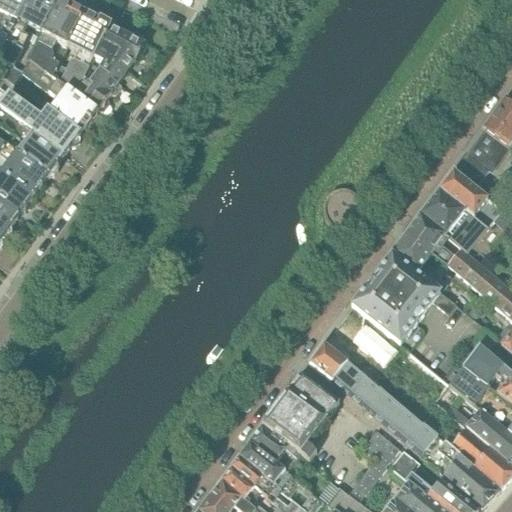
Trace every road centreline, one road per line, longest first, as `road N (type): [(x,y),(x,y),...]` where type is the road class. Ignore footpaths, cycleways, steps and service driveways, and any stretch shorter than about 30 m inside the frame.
road 1 (residential): [(511,55),(171,511)]
road 2 (residential): [(0,332),(222,34)]
